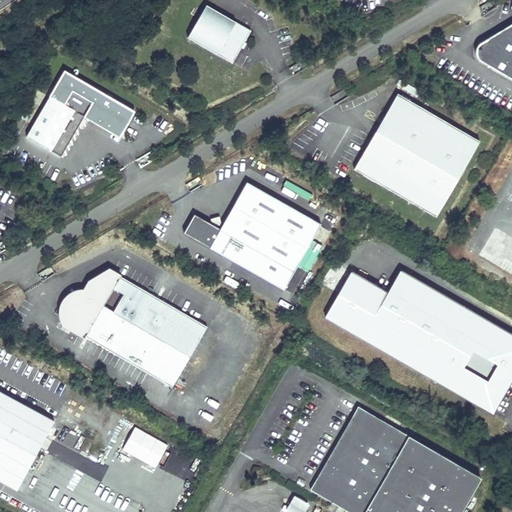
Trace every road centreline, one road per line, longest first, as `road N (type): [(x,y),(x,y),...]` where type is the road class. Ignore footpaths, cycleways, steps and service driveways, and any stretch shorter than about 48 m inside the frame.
road 1 (unclassified): [(0,272),(448,0)]
road 2 (unknown): [(251,452),(289,379),(312,380),(334,396),(333,404),(301,464),(289,469)]
road 3 (unknown): [(511,335),(392,253),(358,253)]
